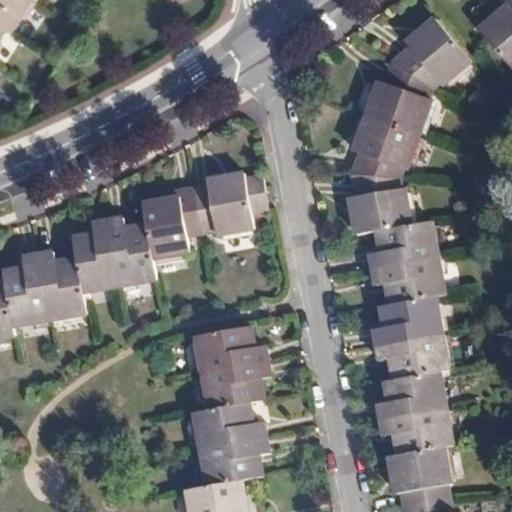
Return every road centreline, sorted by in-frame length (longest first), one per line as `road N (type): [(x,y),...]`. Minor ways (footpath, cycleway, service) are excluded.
road 1 (residential): [(358,511),(264,24)]
road 2 (residential): [(264,24),(116,118),(0,170)]
